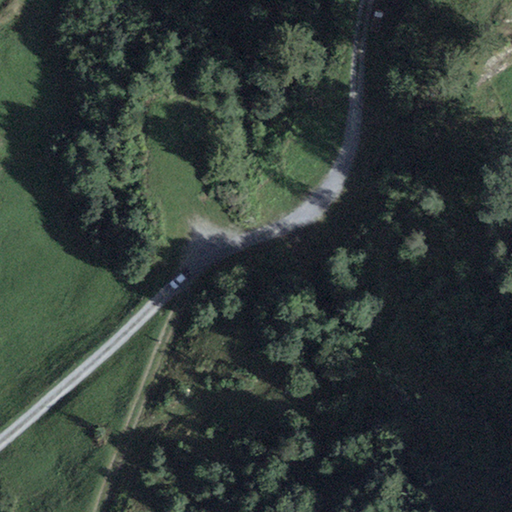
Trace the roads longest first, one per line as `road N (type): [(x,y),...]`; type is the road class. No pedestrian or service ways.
road 1 (track): [(0,443),(201,259),(327,199),(352,155),(368,0)]
road 2 (track): [(201,259),(99,511)]
